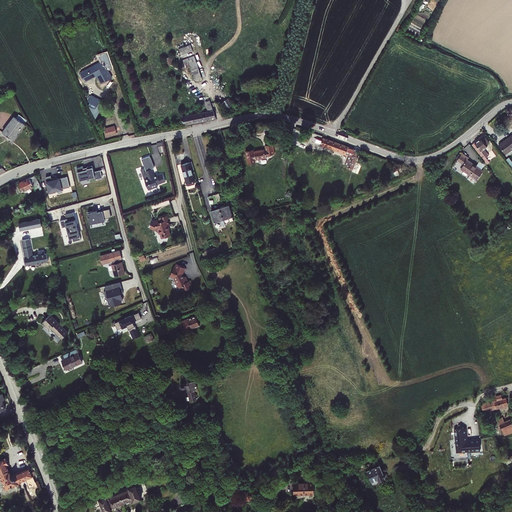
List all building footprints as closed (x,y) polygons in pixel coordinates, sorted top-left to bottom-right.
[(196,50),(193,44),(182,48),(184,54),(196,50)] [(184,54),(186,59),(197,56),(196,50),(184,54)] [(197,56),(186,59),(185,60),(188,67),(193,66),(195,72),(202,69),(200,63),(197,56)] [(84,72),(89,81),(100,75),(105,83),(115,77),(106,60),(84,72)] [(202,69),(195,72),(197,78),(204,76),(202,69)] [(98,105),(102,99),(92,94),(89,100),(98,105)] [(212,110),(202,113),(204,121),(219,117),(213,100),(209,101),(212,110)] [(187,124),(204,121),(202,113),(186,116),(186,114),(184,115),(187,124)] [(17,114),(5,130),(16,137),(27,121),(17,114)] [(118,125),(108,128),(110,136),(120,133),(118,125)] [(315,132),(310,130),(309,132),(306,138),(311,141),(314,135),(315,132)] [(484,138),(484,137),(476,144),(484,155),(486,153),(489,157),(492,154),(487,148),(490,146),(489,144),(492,142),(487,136),(484,138)] [(351,147),(325,137),(325,139),(321,137),(319,142),(349,153),(351,147)] [(511,137),(503,144),(509,152),(511,150),(511,137)] [(273,154),(277,153),(275,142),(267,144),(268,149),(267,150),(267,149),(257,151),(258,152),(256,153),(255,150),(248,151),(251,163),(258,162),(258,159),(259,159),(269,157),(269,156),(274,155),(273,154)] [(362,151),(351,147),(349,153),(353,154),(354,155),(350,167),(356,169),(362,151)] [(472,157),(466,153),(461,159),(467,164),(464,168),(480,179),(487,170),(471,159),(472,157)] [(167,182),(164,174),(160,176),(156,177),(156,175),(154,169),(156,168),(152,156),(144,159),(148,171),(151,178),(147,179),(148,184),(151,183),(153,187),(159,185),(167,182)] [(194,161),(184,164),(189,182),(197,180),(194,170),(196,169),(194,161)] [(101,171),(104,170),(94,172),(93,166),(84,168),(83,166),(77,168),(78,172),(77,172),(78,176),(79,176),(80,181),(86,179),(86,180),(91,179),(91,178),(95,177),(96,180),(102,178),(101,171)] [(37,173),(21,182),(26,189),(36,184),(37,187),(40,185),(42,188),(45,186),(37,173)] [(50,176),(45,177),(49,194),(55,193),(55,191),(69,188),(67,177),(54,180),(54,178),(51,179),(50,176)] [(170,199),(152,204),(152,208),(171,203),(170,199)] [(16,204),(11,207),(14,214),(19,212),(16,204)] [(221,208),(225,220),(230,218),(231,223),(236,222),(230,205),(221,208)] [(88,217),(90,224),(105,220),(105,218),(112,216),(110,208),(102,210),(102,211),(98,212),(97,210),(93,211),(88,213),(89,217),(88,217)] [(221,208),(213,211),(218,228),(223,226),(221,221),(225,220),(221,208)] [(73,212),(65,215),(66,219),(60,221),(62,228),(67,227),(70,239),(72,238),(73,242),(81,240),(73,212)] [(41,219),(19,223),(20,231),(42,226),(41,219)] [(170,219),(159,223),(161,229),(159,229),(161,234),(162,234),(164,238),(173,235),(171,230),(172,230),(171,226),(171,225),(172,225),(170,219)] [(30,239),(22,240),(26,265),(48,261),(47,254),(32,256),(30,239)] [(207,252),(209,256),(222,251),(221,247),(207,252)] [(122,250),(102,255),(105,263),(116,260),(116,263),(114,263),(117,275),(127,273),(124,261),(122,261),(121,259),(124,258),(122,250)] [(310,263),(302,267),(305,273),(313,269),(310,263)] [(183,288),(185,292),(194,289),(193,285),(192,286),(191,282),(190,283),(188,277),(186,278),(184,279),(184,277),(183,276),(183,275),(185,275),(187,269),(178,264),(177,267),(177,266),(172,276),(176,278),(175,279),(177,284),(178,283),(180,289),(183,288)] [(113,284),(106,286),(107,290),(105,291),(106,297),(108,297),(109,302),(111,301),(111,302),(112,302),(113,306),(121,303),(120,300),(123,299),(121,294),(123,293),(122,286),(115,288),(113,284)] [(52,312),(41,322),(60,341),(70,331),(52,312)] [(139,312),(115,323),(118,330),(123,327),(123,328),(128,326),(130,331),(136,329),(133,322),(141,318),(139,312)] [(194,325),(195,328),(208,323),(204,313),(174,324),(174,323),(164,327),(167,334),(186,327),(186,328),(194,325)] [(81,351),(65,358),(69,367),(85,360),(81,351)] [(186,381),(185,381),(184,382),(183,383),(183,384),(183,385),(183,386),(184,386),(184,387),(186,387),(187,387),(188,386),(191,400),(198,399),(195,390),(197,390),(198,389),(199,388),(199,387),(197,380),(191,382),(190,374),(185,375),(186,381)] [(499,396),(500,399),(484,405),(487,412),(511,403),(510,398),(506,399),(505,394),(499,396)] [(511,419),(503,423),(506,429),(511,426),(511,419)] [(454,429),(457,452),(480,450),(479,438),(467,439),(466,428),(454,429)] [(483,450),(493,450),(493,441),(483,441),(483,450)] [(12,487),(36,477),(33,468),(14,476),(10,466),(12,465),(9,458),(0,461),(0,467),(7,485),(7,488),(8,489),(10,490),(12,489),(12,487)] [(374,460),(368,463),(377,482),(388,477),(382,463),(376,465),(374,460)] [(36,466),(33,468),(36,477),(39,482),(42,481),(36,466)] [(318,493),(318,480),(312,480),(312,482),(297,482),(298,493),(318,493)] [(143,498),(138,484),(121,491),(125,502),(135,498),(136,501),(143,498)] [(167,490),(159,493),(162,501),(170,498),(167,490)] [(187,490),(180,493),(184,501),(191,497),(187,490)] [(125,502),(121,491),(110,495),(109,492),(98,496),(100,499),(102,498),(107,511),(115,509),(114,506),(125,502)] [(266,493),(254,491),(254,493),(251,493),(251,497),(254,498),(255,500),(258,500),(259,499),(263,499),(265,498),(266,493)]
